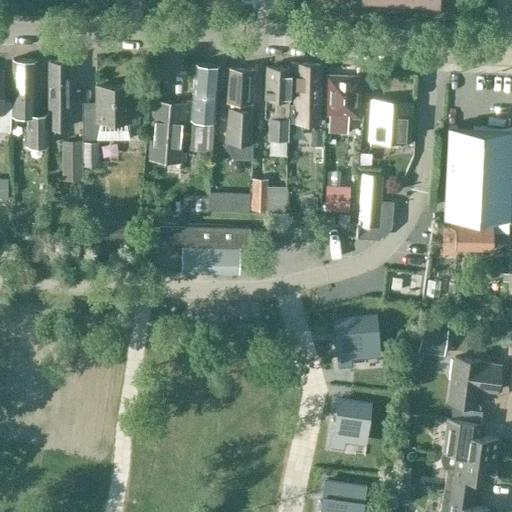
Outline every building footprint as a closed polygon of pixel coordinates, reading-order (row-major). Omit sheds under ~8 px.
[(37,60),(14,59),(14,115),(20,115),(29,116),(29,139),(29,145),(47,145),(47,139),(47,113),(35,113),(36,101),(37,60)] [(69,61),(48,61),(47,105),(51,105),(51,126),(69,126),(69,61)] [(215,120),(220,64),(195,62),(191,118),(215,120)] [(293,62),(293,63),(293,103),(290,103),(289,124),(319,125),(320,62),(293,62)] [(268,67),(267,93),(267,98),(275,98),(274,110),(269,110),(268,139),(288,140),(288,126),(291,68),(268,67)] [(2,69),(0,68),(0,128),(9,129),(11,99),(1,98),(2,69)] [(228,99),(233,100),(233,106),(228,106),(226,149),(232,158),(248,159),(252,101),(255,101),(257,70),(230,68),(228,99)] [(358,118),(360,76),(329,75),(326,117),(358,118)] [(97,109),(86,109),(86,136),(100,136),(131,135),(131,118),(130,82),(97,83),(97,109)] [(371,99),(369,138),(409,141),(412,102),(371,99)] [(183,161),(186,102),(155,100),(152,159),(183,161)] [(507,217),(507,215),(508,192),(511,129),(449,126),(445,216),(507,217)] [(63,177),(82,177),(82,140),(64,140),(63,177)] [(99,166),(99,141),(82,142),(83,166),(99,166)] [(357,226),(356,238),(377,240),(386,232),(388,204),(380,203),(382,174),(361,172),(357,224),(357,226)] [(8,177),(0,176),(0,198),(8,199),(8,177)] [(268,178),(252,178),(251,207),(284,208),(285,186),(267,185),(268,178)] [(327,186),(325,211),(347,212),(348,200),(340,200),(341,187),(327,186)] [(134,219),(103,219),(103,243),(134,243),(134,219)] [(493,223),(445,223),(445,254),(457,254),(457,250),(493,250),(493,223)] [(182,251),(181,271),(217,272),(239,273),(239,253),(240,241),(249,242),(249,227),(182,226),(182,251)] [(372,313),(333,317),(337,363),(349,362),(348,354),(359,353),(358,347),(375,346),(372,313)] [(468,405),(475,406),(478,386),(482,387),(482,390),(496,392),(500,365),(481,363),(481,361),(455,358),(454,361),(451,361),(449,376),(452,377),(448,403),(455,403),(454,407),(468,409),(468,405)] [(70,382),(99,383),(100,367),(71,366),(70,382)] [(56,400),(70,400),(71,387),(56,387),(56,400)] [(336,396),(329,445),(341,447),(343,439),(351,440),(352,434),(365,436),(370,401),(336,396)] [(98,403),(63,403),(64,429),(98,429),(98,403)] [(448,419),(443,454),(497,461),(495,460),(498,439),(479,436),(477,433),(478,424),(483,424),(483,423),(448,419)] [(91,464),(90,441),(65,442),(66,465),(91,464)] [(494,482),(497,461),(443,454),(442,464),(444,469),(447,469),(444,490),(474,494),(474,493),(469,492),(470,483),(473,480),(492,483),(492,482),(494,482)] [(321,479),(316,511),(356,511),(360,484),(321,479)] [(474,494),(444,490),(441,511),(488,511),(489,509),(467,506),(469,494),(474,494)]
